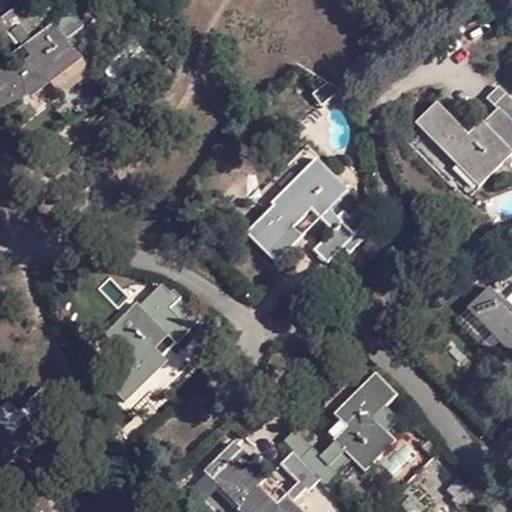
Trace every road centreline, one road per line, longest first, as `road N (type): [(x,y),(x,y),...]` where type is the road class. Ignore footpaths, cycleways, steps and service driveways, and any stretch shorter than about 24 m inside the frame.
road 1 (residential): [(502,511),(480,464),(372,348),(260,327),(153,262),(63,249)]
road 2 (residential): [(0,148),(48,197),(63,249)]
